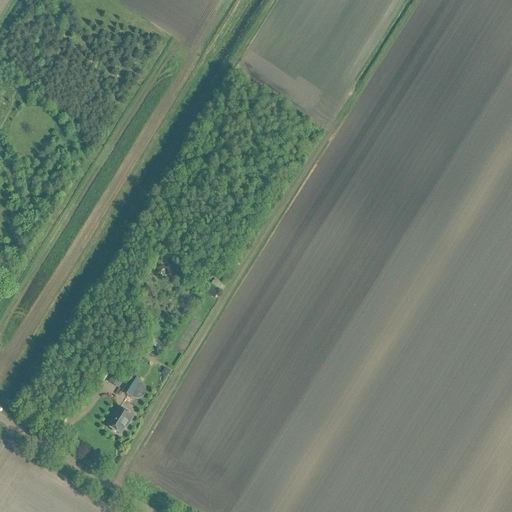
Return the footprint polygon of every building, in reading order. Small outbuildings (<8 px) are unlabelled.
[(216,301),(219,295),(209,289),(206,295),(216,301)] [(154,359),(157,354),(145,346),(142,352),(154,359)] [(130,355),(133,351),(128,347),(125,352),(130,355)] [(141,400),(143,398),(145,395),(145,392),(145,389),(143,386),(141,384),(141,383),(132,377),(122,394),(131,400),(132,398),(134,400),(138,400),(141,400)] [(127,431),(134,419),(120,410),(108,429),(112,431),(112,433),(115,435),(117,434),(121,437),(125,430),(127,431)]
